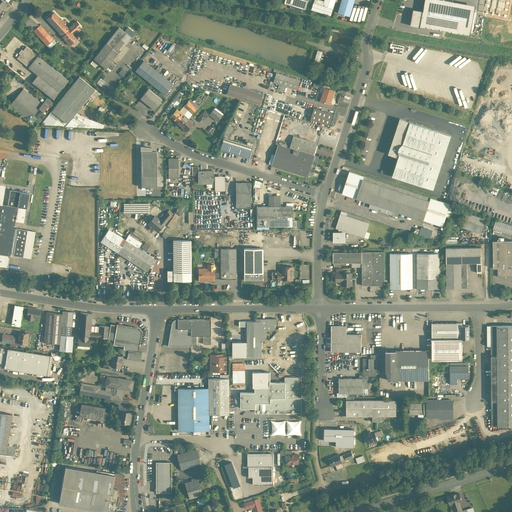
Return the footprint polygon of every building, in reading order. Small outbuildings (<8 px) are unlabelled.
[(285,0),(285,3),(305,9),(308,0),(285,0)] [(324,0),(323,6),(314,3),(312,9),(331,15),(335,0),(324,0)] [(354,0),(341,0),(338,13),(350,16),(354,0)] [(451,1),(447,0),(425,0),(423,11),(420,26),(421,26),(470,35),(475,10),(450,6),(451,1)] [(450,6),(475,10),(476,5),(451,1),(450,6)] [(421,26),(420,26),(423,11),(413,9),(410,25),(421,27),(421,26)] [(54,12),(47,19),(55,28),(62,22),(54,12)] [(39,25),(28,16),(23,22),(33,31),(39,25)] [(77,21),(69,28),(70,30),(73,34),(74,34),(82,27),(77,21)] [(62,22),(55,28),(62,36),(70,30),(69,28),(62,22)] [(49,34),(40,25),(39,25),(33,31),(42,40),(49,34)] [(119,27),(100,51),(112,60),(131,37),(119,27)] [(73,34),(70,30),(62,36),(70,45),(78,39),(74,34),(73,34)] [(49,34),(42,40),(49,48),(56,42),(54,40),(54,39),(49,34)] [(404,45),(391,43),(390,47),(393,48),(393,51),(393,53),(403,55),(404,45)] [(38,56),(26,46),(23,50),(21,49),(18,53),(20,54),(17,58),(29,68),(38,56)] [(318,50),(314,62),(319,63),(323,52),(318,50)] [(112,60),(100,51),(94,59),(106,69),(112,60)] [(69,80),(38,56),(29,68),(38,75),(32,82),(53,99),(69,80)] [(173,84),(144,60),(135,71),(165,94),(173,84)] [(122,68),(118,72),(123,76),(127,72),(122,68)] [(300,80),(276,73),(273,82),(297,90),(300,80)] [(79,76),(52,111),(65,121),(67,124),(95,89),(79,76)] [(101,86),(105,82),(100,78),(96,82),(101,86)] [(264,94),(230,84),(227,94),(261,104),(264,94)] [(42,104),(23,88),(10,104),(29,120),(33,115),(42,104)] [(335,91),(325,88),(320,101),(330,105),(335,91)] [(162,100),(148,89),(140,99),(154,110),(162,100)] [(54,104),(47,98),(47,99),(45,101),(45,100),(44,102),(48,106),(50,108),(54,104)] [(190,99),(183,106),(188,110),(194,103),(190,99)] [(42,104),(33,115),(38,119),(43,112),(43,111),(44,111),(46,110),(45,108),(47,108),(48,106),(44,102),(42,104)] [(194,103),(188,110),(190,112),(192,114),(197,109),(195,107),(197,105),(194,103)] [(183,106),(179,111),(176,109),(170,116),(177,123),(188,110),(183,106)] [(333,114),(314,108),(311,119),(330,125),(333,114)] [(193,123),(186,117),(190,112),(188,110),(177,123),(186,131),(193,123)] [(52,111),(41,124),(41,125),(62,125),(65,121),(52,111)] [(221,117),(212,111),(209,115),(218,121),(221,117)] [(91,122),(80,114),(73,123),(84,131),(91,122)] [(400,119),(390,148),(388,154),(398,157),(400,154),(399,154),(398,150),(400,146),(403,144),(410,122),(400,119)] [(440,131),(410,122),(403,144),(400,146),(398,150),(399,154),(400,154),(398,157),(392,176),(422,185),(440,131)] [(223,137),(229,139),(233,126),(227,124),(223,137)] [(440,131),(422,185),(434,189),(451,135),(440,131)] [(318,143),(294,135),(290,148),(314,155),(318,143)] [(252,146),(223,137),(220,149),(249,157),(252,146)] [(290,148),(279,144),(273,165),(307,176),(314,155),(290,148)] [(156,152),(141,152),(141,187),(157,187),(156,152)] [(178,158),(168,158),(168,178),(178,178),(178,158)] [(198,171),(198,176),(198,183),(213,183),(213,171),(198,171)] [(450,204),(350,171),(344,189),(348,190),(347,195),(371,203),(395,211),(423,220),(424,217),(444,224),(450,204)] [(225,176),(214,176),(215,191),(225,191),(225,176)] [(250,183),(235,183),(236,203),(236,208),(251,208),(250,183)] [(5,189),(0,188),(0,267),(7,269),(10,256),(9,256),(15,221),(17,207),(8,205),(2,204),(5,189)] [(29,193),(10,190),(8,205),(17,207),(15,221),(24,222),(29,193)] [(281,196),(268,196),(268,206),(281,206),(281,196)] [(149,203),(124,203),(124,211),(149,211),(149,203)] [(181,203),(175,211),(181,215),(186,206),(181,203)] [(395,211),(371,203),(369,207),(393,215),(395,211)] [(268,206),(256,206),(257,226),(284,226),(287,226),(286,206),(281,206),(268,206)] [(160,221),(154,216),(148,223),(158,232),(172,215),(168,212),(167,212),(160,221)] [(486,219),(467,213),(462,227),(481,233),(486,219)] [(346,216),(340,214),(336,228),(339,229),(342,230),(365,237),(369,223),(346,216)] [(511,224),(496,219),(493,229),(511,234),(511,224)] [(420,227),(419,236),(431,238),(433,229),(420,227)] [(35,232),(17,228),(15,240),(16,240),(13,256),(31,258),(35,232)] [(125,240),(109,229),(100,242),(117,253),(126,240),(125,240)] [(342,230),(339,229),(339,233),(334,233),(334,241),(345,241),(345,233),(342,233),(342,230)] [(142,243),(129,234),(125,240),(126,240),(138,248),(142,243)] [(138,248),(126,240),(117,253),(147,272),(155,259),(138,248)] [(191,240),(173,240),(173,270),(176,270),(176,280),(191,280),(191,240)] [(511,240),(493,241),(493,268),(498,268),(511,267),(511,240)] [(155,248),(150,245),(147,250),(152,253),(155,248)] [(481,247),(446,248),(446,263),(461,263),(467,263),(477,263),(481,263),(481,247)] [(236,248),(221,248),(221,273),(221,278),(221,279),(236,279),(236,248)] [(262,248),(244,248),(244,272),(263,272),(262,248)] [(333,252),(333,262),(362,262),(362,252),(342,252),(333,252)] [(384,252),(362,252),(362,262),(362,285),(384,285),(384,252)] [(412,253),(390,254),(390,289),(413,289),(412,253)] [(439,253),(417,253),(417,278),(439,278),(439,253)] [(461,263),(446,263),(446,288),(461,288),(461,263)] [(208,269),(199,269),(199,280),(214,280),(214,278),(214,273),(214,267),(214,266),(214,264),(208,264),(208,269)] [(293,267),(283,267),(283,273),(278,273),(278,279),(283,279),(283,280),(293,280),(293,267)] [(511,267),(498,268),(498,277),(503,277),(504,278),(506,278),(506,277),(506,276),(511,276),(511,267)] [(173,270),(167,270),(167,281),(176,281),(176,280),(176,270),(173,270)] [(352,273),(342,273),(336,273),(336,280),(342,280),(342,285),(352,285),(352,273)] [(439,278),(417,278),(417,289),(439,289),(439,278)] [(23,307),(15,305),(11,325),(20,326),(21,318),(23,307)] [(40,309),(28,307),(28,308),(26,319),(31,320),(32,317),(39,318),(40,309)] [(73,312),(63,311),(61,325),(72,326),(73,312)] [(62,314),(46,312),(44,343),(60,344),(62,314)] [(99,327),(91,327),(92,314),(80,312),(78,336),(90,337),(90,339),(92,339),(93,337),(108,338),(109,326),(99,326),(99,327)] [(258,321),(239,321),(239,326),(246,326),(246,341),(232,342),(232,352),(232,357),(262,356),(262,341),(267,336),(267,330),(275,330),(275,324),(276,324),(276,319),(267,319),(267,318),(258,319),(258,321)] [(210,319),(177,319),(176,319),(174,320),(173,321),(172,323),(168,346),(191,346),(191,344),(191,336),(196,336),(203,336),(210,335),(210,319)] [(462,323),(432,323),(432,338),(462,338),(462,326),(462,323)] [(139,328),(117,324),(117,325),(115,333),(113,344),(124,346),(122,355),(127,356),(128,350),(138,352),(139,347),(140,346),(140,345),(139,344),(141,332),(139,328)] [(511,325),(497,326),(497,356),(497,401),(497,426),(511,425),(511,325)] [(362,334),(346,334),(347,326),(331,326),(331,351),(361,352),(362,334)] [(28,334),(19,332),(18,342),(27,344),(28,334)] [(3,334),(2,341),(14,343),(15,336),(3,334)] [(78,336),(77,345),(90,346),(90,339),(90,337),(78,336)] [(432,338),(432,360),(462,359),(462,338),(432,338)] [(50,355),(8,348),(4,368),(47,375),(50,355)] [(138,352),(128,350),(127,356),(127,359),(140,361),(141,352),(138,352)] [(396,350),(386,350),(386,370),(389,380),(396,380),(396,350)] [(429,350),(396,350),(396,380),(429,380),(429,350)] [(218,355),(218,354),(210,354),(210,359),(213,359),(213,363),(214,363),(214,371),(217,371),(220,371),(221,371),(226,371),(226,357),(222,357),(222,355),(218,355)] [(122,356),(113,355),(111,366),(120,368),(122,356)] [(371,358),(363,358),(363,371),(369,371),(369,369),(374,369),(374,359),(374,358),(371,358)] [(468,365),(450,365),(450,384),(457,384),(457,378),(468,378),(468,365)] [(245,369),(232,370),(232,384),(245,384),(245,369)] [(270,372),(253,372),(253,387),(255,387),(255,392),(240,392),(240,408),(260,408),(260,410),(270,410),(270,413),(301,412),(300,377),(285,377),(285,382),(270,382),(270,372)] [(118,378),(108,377),(106,391),(110,392),(111,387),(112,387),(113,384),(117,385),(116,387),(122,388),(131,389),(132,381),(118,378)] [(220,378),(208,378),(208,413),(229,413),(229,378),(220,378)] [(363,378),(339,378),(339,392),(339,393),(348,393),(363,393),(363,388),(363,378)] [(122,388),(116,387),(117,385),(113,384),(112,387),(111,387),(110,392),(106,391),(99,390),(100,387),(81,384),(79,392),(108,398),(111,399),(121,401),(121,398),(122,392),(121,392),(122,388)] [(208,388),(178,388),(178,424),(193,424),(193,418),(208,418),(208,413),(208,388)] [(396,416),(396,400),(354,400),(346,400),(346,416),(372,416),(381,416),(384,416),(396,416)] [(452,400),(428,400),(428,404),(428,414),(428,417),(452,417),(452,400)] [(105,407),(81,403),(79,416),(103,420),(105,407)] [(424,404),(410,404),(410,414),(418,414),(425,414),(425,404),(424,404)] [(127,412),(121,411),(119,422),(129,424),(131,412),(127,412)] [(12,414),(0,412),(0,428),(9,430),(10,430),(12,414)] [(208,418),(193,418),(193,424),(193,430),(209,430),(208,418)] [(271,420),(271,435),(286,435),(286,420),(271,420)] [(286,420),(286,435),(302,435),(301,420),(286,420)] [(9,430),(0,428),(0,443),(7,444),(9,430)] [(336,441),(354,441),(355,429),(324,428),(324,440),(336,441)] [(379,431),(372,434),(371,432),(368,433),(369,434),(365,436),(367,443),(377,440),(376,436),(381,435),(379,431)] [(7,444),(5,454),(12,455),(14,445),(7,444)] [(196,449),(177,455),(181,469),(200,464),(196,449)] [(343,454),(346,460),(354,457),(351,451),(343,454)] [(273,454),(248,454),(248,477),(253,476),(253,485),(273,484),(273,454)] [(299,454),(293,454),(289,455),(289,464),(299,463),(299,454)] [(339,455),(329,458),(332,466),(342,462),(339,455)] [(363,455),(356,458),(358,464),(365,461),(363,455)] [(171,462),(156,462),(156,482),(171,482),(171,462)] [(114,474),(96,471),(96,472),(65,466),(59,503),(108,511),(114,475),(114,474)] [(114,475),(108,511),(115,511),(117,507),(118,501),(122,502),(124,494),(124,493),(125,490),(124,490),(123,490),(124,486),(123,486),(124,482),(123,482),(124,479),(123,479),(124,475),(114,473),(114,474),(114,475)] [(156,482),(156,492),(171,492),(171,482),(156,482)] [(198,483),(191,485),(192,489),(188,490),(190,498),(201,494),(198,483)] [(459,493),(447,496),(450,504),(452,504),(454,511),(462,511),(459,501),(461,501),(459,493)] [(262,511),(259,499),(244,503),(246,509),(253,507),(254,511),(262,511)]
